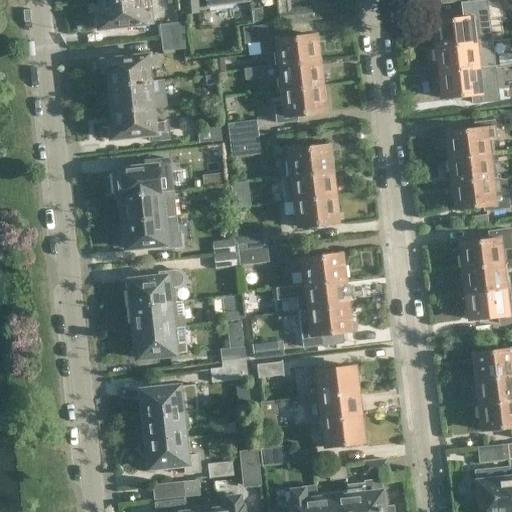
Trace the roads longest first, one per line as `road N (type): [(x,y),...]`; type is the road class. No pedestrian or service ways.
road 1 (residential): [(94,511),(34,0)]
road 2 (residential): [(429,511),(370,0)]
